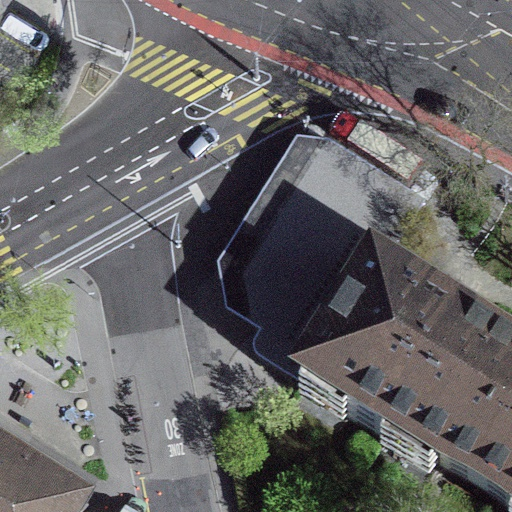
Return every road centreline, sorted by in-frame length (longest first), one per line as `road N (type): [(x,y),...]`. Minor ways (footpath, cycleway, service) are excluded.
road 1 (residential): [(185,511),(107,167)]
road 2 (residential): [(107,167),(210,134),(360,43)]
road 3 (residential): [(174,0),(170,71),(107,167)]
road 4 (primary): [(360,43),(511,118)]
road 5 (residential): [(107,167),(0,222)]
